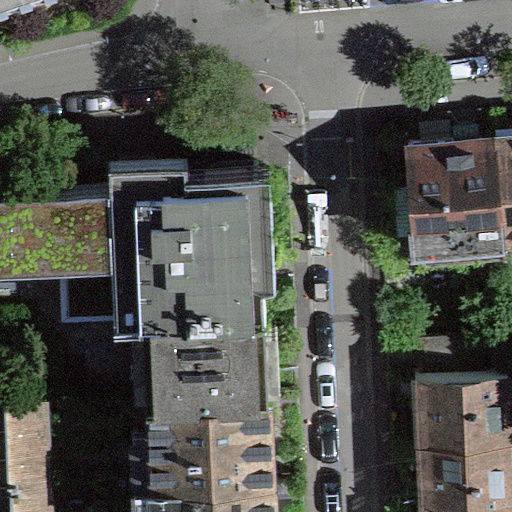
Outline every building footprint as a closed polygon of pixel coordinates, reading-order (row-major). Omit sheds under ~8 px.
[(495,130),(503,230),(511,229),(511,126),(500,127),(497,128),(497,130),(495,130)] [(476,132),(476,130),(459,132),(456,132),(456,134),(423,137),(407,138),(412,182),(397,182),(400,225),(415,224),(418,258),(505,250),(503,230),(495,130),(476,132)] [(115,312),(142,311),(265,305),(263,268),(275,268),(271,157),(259,158),(258,156),(188,159),(187,147),(108,150),(110,175),(82,177),(0,180),(0,257),(61,254),(63,312),(115,311),(115,312)] [(265,305),(142,311),(146,393),(149,393),(268,388),(268,377),(265,305)] [(415,369),(483,366),(482,331),(422,333),(423,338),(424,366),(415,367),(415,369)] [(508,365),(483,366),(415,369),(416,387),(416,395),(419,395),(420,435),(511,431),(508,365)] [(268,388),(149,393),(153,475),(272,470),(269,400),(268,388)] [(49,480),(45,398),(6,399),(9,481),(49,480)] [(422,475),(420,476),(421,502),(511,498),(511,458),(511,431),(420,435),(421,449),(422,475)] [(273,511),(272,470),(153,475),(154,511),(273,511)] [(50,511),(49,480),(9,481),(10,503),(10,511),(50,511)] [(511,511),(511,498),(421,502),(421,511),(511,511)] [(10,511),(10,503),(0,503),(0,511),(10,511)]
